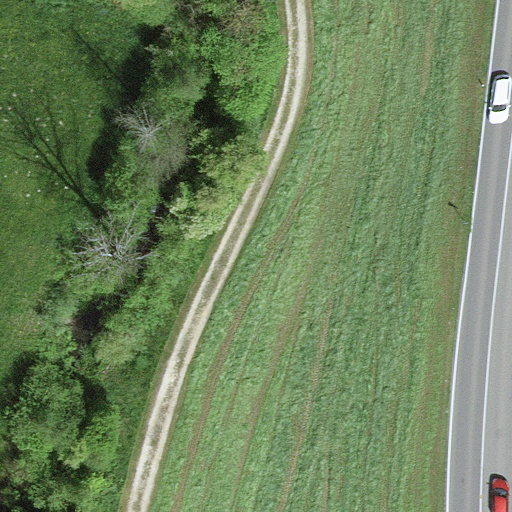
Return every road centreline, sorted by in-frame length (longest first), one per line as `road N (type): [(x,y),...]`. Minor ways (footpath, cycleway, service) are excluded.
road 1 (track): [(137,511),(192,332),(295,96),(305,53),(296,0)]
road 2 (tertiary): [(511,241),(491,511)]
